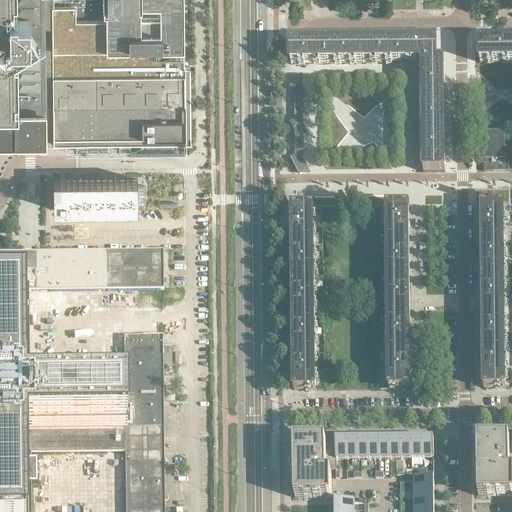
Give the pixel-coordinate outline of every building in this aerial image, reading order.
[(0,0),(0,137),(15,138),(31,138),(46,137),(46,129),(53,129),(53,144),(76,144),(76,151),(109,150),(109,144),(119,143),(119,150),(130,150),(130,143),(140,143),(140,150),(174,149),(173,143),(185,142),(185,145),(191,144),(191,143),(192,143),(192,142),(191,142),(190,67),(184,67),(184,47),(183,0),(0,0)] [(511,63),(511,40),(501,41),(501,40),(495,40),(495,41),(479,41),(480,63),(511,63)] [(399,64),(399,42),(384,42),(384,41),(378,42),(363,43),(363,64),(399,64)] [(436,63),(436,42),(420,42),(420,41),(414,41),(414,42),(399,42),(399,64),(422,64),(436,63)] [(363,64),(363,43),(348,43),(348,42),(342,42),(342,43),(312,43),(312,42),(306,42),(306,43),(291,43),(291,65),(363,64)] [(445,85),(445,79),(444,79),(444,71),(444,65),(444,64),(444,63),(436,63),(422,64),(422,65),(423,100),(444,100),(444,85),(445,85)] [(290,159),(299,175),(310,175),(303,161),(303,137),(308,135),(303,126),(303,101),(307,99),(303,90),(303,76),(294,76),(294,85),(289,87),(294,96),(295,121),(290,123),(295,132),(295,157),(290,159)] [(446,121),(446,115),(445,115),(444,100),(423,100),(423,136),(445,136),(445,121),(446,121)] [(509,172),(508,134),(504,134),(504,132),(483,132),(483,160),(486,160),(486,164),(483,164),(484,172),(509,172)] [(446,157),(446,151),(445,151),(445,136),(423,136),(423,172),(445,172),(445,157),(446,157)] [(137,197),(137,188),(137,186),(137,180),(83,180),(79,180),(60,180),(53,180),(54,211),(74,211),(138,210),(138,200),(137,197)] [(510,207),(510,195),(510,194),(476,194),(476,206),(482,207),(504,207),(506,207),(510,207)] [(504,207),(482,207),(482,223),(481,223),(481,229),(482,229),(482,244),(504,244),(504,207)] [(410,230),(410,224),(409,224),(409,209),(409,208),(388,208),(387,208),(388,245),(409,245),(409,230),(410,230)] [(315,246),(314,228),(314,209),(292,209),(292,210),(292,225),(291,225),(291,231),(293,231),(293,246),(315,246)] [(504,280),(504,262),(504,244),(482,244),(483,259),(481,259),(482,265),(483,265),(483,280),(504,280)] [(410,266),(410,260),(409,260),(409,245),(388,245),(388,281),(409,281),(409,266),(410,266)] [(315,282),(315,264),(315,246),(293,246),(293,261),(292,261),(292,267),(293,267),(293,282),(315,282)] [(0,511),(31,511),(31,483),(37,483),(37,471),(37,459),(31,459),(31,456),(31,430),(125,430),(124,386),(30,387),(29,292),(164,291),(163,251),(75,252),(54,253),(31,253),(0,253),(0,511)] [(505,316),(504,298),(504,280),(483,280),(483,296),(482,296),(482,302),(483,302),(483,317),(505,316)] [(411,302),(411,296),(410,296),(409,281),(388,281),(388,317),(410,317),(410,302),(411,302)] [(315,318),(315,300),(315,282),(293,282),(293,297),(292,297),(292,303),(293,303),(293,318),(315,318)] [(505,352),(505,334),(505,316),(483,317),(483,332),(482,332),(482,338),(483,338),(484,353),(505,352)] [(411,338),(411,332),(410,332),(410,317),(388,317),(389,353),(410,353),(410,338),(411,338)] [(315,354),(315,336),(315,318),(293,318),(294,333),(292,333),(293,339),(294,339),(294,354),(315,354)] [(505,388),(505,370),(505,352),(484,353),(484,368),(483,368),(483,374),(484,374),(484,389),(506,389),(506,388),(505,388)] [(412,374),(411,368),(410,368),(410,353),(389,353),(389,389),(389,390),(411,390),(411,389),(410,374),(412,374)] [(316,390),(316,372),(315,354),(294,354),(294,369),(293,369),(293,375),(294,375),(294,390),(294,391),(316,391),(316,390)] [(125,430),(31,430),(31,456),(130,455),(129,430),(125,430)] [(478,439),(478,497),(511,497),(511,471),(510,472),(510,439),(478,439)] [(369,461),(380,460),(380,440),(369,441),(369,461)] [(380,460),(391,460),(391,440),(380,440),(380,460)] [(391,440),(391,460),(402,460),(402,440),(391,440)] [(402,460),(413,460),(412,440),(402,440),(402,460)] [(413,460),(423,460),(423,440),(412,440),(413,460)] [(423,440),(423,460),(434,460),(434,440),(423,440)] [(295,499),(332,499),(332,473),(327,473),(326,441),(312,441),(306,441),(295,441),(295,499)] [(337,461),(348,461),(348,441),(336,441),(337,461)] [(348,461),(359,461),(358,441),(348,441),(348,461)] [(359,461),(369,461),(369,441),(358,441),(359,461)] [(415,490),(435,490),(435,479),(415,479),(415,490)] [(415,501),(435,501),(435,490),(415,490),(415,501)] [(335,511),(355,511),(355,501),(335,501),(335,511)] [(415,511),(435,511),(435,501),(415,501),(415,511)]
